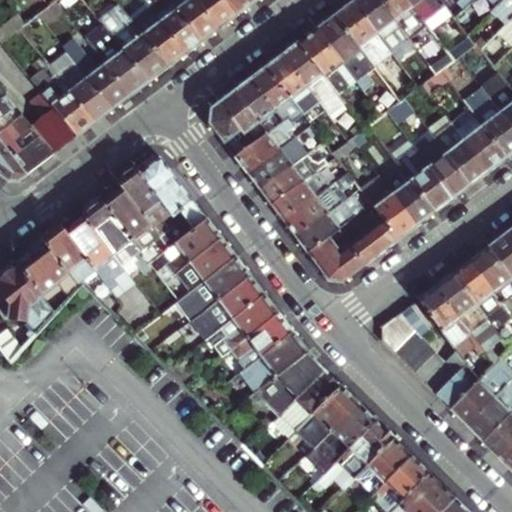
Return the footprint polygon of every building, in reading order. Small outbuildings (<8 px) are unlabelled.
[(39,12),(47,21),(65,7),(59,0),(54,0),(48,5),(39,12)] [(171,65),(131,13),(121,0),(115,0),(113,2),(117,8),(104,18),(111,28),(128,49),(152,80),(171,65)] [(146,0),(147,1),(187,53),(204,40),(173,0),(146,0)] [(221,27),(200,0),(173,0),(204,40),(221,27)] [(239,14),(227,0),(200,0),(221,27),(239,14)] [(256,1),(255,0),(227,0),(239,14),(256,1)] [(385,0),(356,0),(355,1),(389,46),(398,58),(416,41),(413,37),(404,45),(390,26),(400,19),(385,0)] [(413,0),(385,0),(400,19),(413,37),(416,41),(434,28),(427,18),(413,0)] [(413,0),(427,18),(446,3),(444,0),(413,0)] [(460,0),(451,9),(454,13),(457,17),(474,0),(460,0)] [(511,0),(503,0),(500,3),(498,5),(494,10),(501,17),(476,41),(477,44),(482,49),(506,25),(511,18),(511,0)] [(131,13),(171,65),(187,53),(147,1),(131,13)] [(355,1),(338,14),(362,46),(374,37),(384,50),(389,46),(355,1)] [(446,3),(427,18),(434,28),(454,13),(451,9),(446,3)] [(100,14),(96,8),(89,14),(94,19),(100,14)] [(362,46),(338,14),(318,29),(345,64),(358,82),(370,73),(357,56),(365,49),(362,46)] [(413,37),(400,19),(390,26),(404,45),(413,37)] [(20,20),(0,35),(0,41),(23,24),(20,20)] [(108,63),(128,49),(111,28),(102,35),(107,42),(98,50),(108,63)] [(318,29),(302,42),(327,74),(338,89),(342,95),(351,106),(358,100),(350,88),(336,71),(345,64),(318,29)] [(470,34),(450,49),(457,59),(462,55),(477,44),(476,41),(470,34)] [(78,61),(90,77),(115,109),(132,96),(108,63),(98,70),(87,54),(82,57),(71,41),(65,45),(73,55),(78,61)] [(302,42),(290,51),(314,83),(326,98),(329,96),(318,82),(327,74),(302,42)] [(470,65),(485,53),(482,49),(477,44),(462,55),(470,65)] [(152,80),(128,49),(108,63),(132,96),(152,80)] [(439,72),(445,68),(457,59),(450,49),(432,63),(439,72)] [(314,83),(290,51),(273,64),(297,95),(305,106),(308,110),(316,104),(313,100),(316,97),(309,87),(314,83)] [(78,61),(73,55),(68,59),(73,65),(78,61)] [(452,78),(470,65),(462,55),(457,59),(445,68),(452,78)] [(72,90),(81,83),(64,62),(56,69),(63,79),(72,90)] [(432,63),(413,77),(420,86),(426,82),(439,72),(432,63)] [(273,64),(258,76),(281,108),(297,95),(273,64)] [(336,71),(350,88),(358,82),(345,64),(336,71)] [(42,95),(63,79),(56,69),(53,66),(32,81),(42,95)] [(445,68),(439,72),(426,82),(434,92),(452,78),(445,68)] [(501,74),(486,86),(505,110),(511,104),(511,88),(507,82),(501,74)] [(258,76),(243,88),(266,119),(281,108),(258,76)] [(81,83),(72,90),(97,123),(115,109),(90,77),(81,83)] [(403,99),(408,96),(420,86),(413,77),(396,90),(403,99)] [(42,95),(44,97),(77,138),(97,123),(72,90),(63,79),(42,95)] [(426,82),(420,86),(408,96),(416,106),(434,92),(426,82)] [(505,110),(486,86),(469,99),(474,106),(487,124),(505,110)] [(266,119),(243,88),(228,99),(251,131),(266,119)] [(326,98),(331,104),(335,101),(342,95),(338,89),(329,96),(326,98)] [(383,115),(390,109),(403,99),(396,90),(376,106),(383,115)] [(297,95),(281,108),(289,119),(305,106),(297,95)] [(360,118),(351,106),(342,95),(335,101),(354,124),(349,128),(355,135),(366,127),(360,118)] [(398,119),(416,106),(408,96),(403,99),(390,109),(398,119)] [(0,124),(0,129),(3,133),(24,117),(21,114),(8,97),(4,100),(14,114),(0,124)] [(24,117),(55,155),(77,138),(44,97),(21,114),(24,117)] [(259,142),(251,131),(228,99),(217,107),(214,125),(238,157),(259,142)] [(4,100),(0,103),(0,135),(3,133),(0,129),(0,124),(14,114),(4,100)] [(316,104),(308,110),(314,118),(322,113),(316,104)] [(366,127),(372,122),(383,115),(376,106),(360,118),(366,127)] [(487,124),(474,106),(455,120),(461,128),(468,138),(487,124)] [(266,119),(273,130),(286,120),(289,119),(281,108),(266,119)] [(372,122),(381,134),(399,121),(398,119),(390,109),(383,115),(372,122)] [(511,120),(505,110),(487,124),(511,155),(511,120)] [(24,117),(3,133),(0,135),(0,170),(12,180),(21,181),(55,155),(24,117)] [(238,157),(251,174),(283,148),(277,140),(292,128),(286,120),(273,130),(259,142),(238,157)] [(301,135),(307,143),(324,131),(317,122),(301,135)] [(335,146),(337,149),(352,137),(355,135),(349,128),(345,122),(327,136),(329,138),(335,146)] [(511,156),(511,155),(487,124),(468,138),(492,171),(511,156)] [(456,132),(443,142),(451,152),(468,138),(461,128),(456,132)] [(433,129),(416,142),(418,146),(423,151),(440,138),(433,129)] [(251,174),(262,189),(296,163),(290,156),(307,143),(301,135),(283,148),(251,174)] [(358,145),(352,137),(337,149),(342,155),(358,145)] [(314,150),(319,158),(335,146),(329,138),(314,150)] [(440,138),(423,151),(433,165),(451,152),(443,142),(440,138)] [(492,171),(468,138),(451,152),(475,184),(492,171)] [(433,165),(423,151),(418,146),(400,159),(404,164),(415,179),(433,165)] [(262,189),(275,205),(308,180),(302,172),(319,158),(314,150),(296,163),(262,189)] [(451,152),(433,165),(458,198),(475,184),(451,152)] [(190,234),(208,220),(177,178),(179,177),(165,157),(149,169),(144,162),(139,166),(181,222),(190,234)] [(423,224),(440,211),(415,179),(404,164),(387,177),(423,224)] [(415,179),(440,211),(458,198),(433,165),(415,179)] [(181,222),(139,166),(120,180),(162,236),(181,222)] [(275,205),(286,220),(319,196),(313,187),(331,173),(326,167),(308,180),(275,205)] [(423,224),(387,177),(383,172),(365,186),(383,210),(387,215),(404,238),(423,224)] [(162,236),(120,180),(115,184),(121,193),(107,204),(152,263),(163,255),(154,242),(162,236)] [(286,220),(299,237),(332,212),(319,196),(286,220)] [(299,237),(312,253),(344,229),(337,220),(352,209),(346,201),(332,212),(299,237)] [(86,216),(88,218),(117,256),(126,268),(148,296),(167,282),(159,272),(152,263),(107,204),(106,202),(86,216)] [(383,210),(358,230),(362,235),(387,215),(383,210)] [(371,264),(404,238),(387,215),(362,235),(354,242),(371,264)] [(62,223),(98,270),(117,256),(88,218),(76,227),(70,218),(62,223)] [(181,271),(192,263),(226,238),(211,218),(208,220),(190,234),(178,243),(186,253),(173,263),(159,272),(167,282),(181,271)] [(362,235),(358,230),(352,222),(344,229),(354,242),(362,235)] [(62,223),(42,238),(77,283),(85,277),(88,282),(100,273),(98,270),(62,223)] [(371,264),(354,242),(344,229),(312,253),(330,277),(348,281),(371,264)] [(511,232),(493,246),(511,270),(511,232)] [(22,264),(68,324),(91,301),(77,283),(42,238),(32,246),(38,253),(22,264)] [(226,238),(192,263),(207,281),(240,256),(226,238)] [(166,253),(173,263),(186,253),(178,243),(166,253)] [(511,270),(493,246),(475,260),(499,291),(511,281),(511,270)] [(100,273),(107,282),(112,279),(126,268),(117,256),(98,270),(100,273)] [(240,256),(207,281),(195,290),(202,299),(186,311),(194,322),(254,276),(240,256)] [(499,291),(475,260),(457,273),(481,305),(499,291)] [(0,333),(2,341),(28,344),(35,352),(29,359),(32,362),(68,324),(22,264),(7,263),(0,270),(0,333)] [(181,271),(189,281),(195,290),(207,281),(192,263),(181,271)] [(167,282),(174,293),(189,281),(181,271),(167,282)] [(457,273),(440,286),(464,318),(481,305),(457,273)] [(254,276),(194,322),(202,331),(228,310),(235,318),(267,293),(254,276)] [(122,291),(112,279),(107,282),(117,295),(122,291)] [(440,286),(424,298),(458,345),(475,333),(464,318),(440,286)] [(488,314),(500,305),(506,301),(499,291),(481,305),(488,314)] [(226,356),(282,313),(267,293),(235,318),(223,327),(229,336),(218,345),(226,356)] [(511,309),(506,301),(500,305),(508,316),(511,313),(511,309)] [(435,328),(417,304),(402,316),(418,331),(423,337),(435,328)] [(475,333),(480,329),(493,320),(488,314),(481,305),(464,318),(475,333)] [(296,332),(282,313),(226,356),(240,374),(251,366),(296,332)] [(418,331),(402,316),(388,326),(386,341),(396,352),(418,331)] [(480,329),(475,333),(487,349),(490,353),(495,349),(480,329)] [(396,352),(408,363),(429,342),(423,337),(418,331),(396,352)] [(296,332),(251,366),(259,377),(253,382),(261,391),(267,386),(312,353),(296,332)] [(458,345),(470,363),(482,354),(487,349),(475,333),(458,345)] [(408,363),(419,375),(441,354),(429,342),(408,363)] [(487,349),(482,354),(494,369),(499,364),(490,353),(487,349)] [(10,350),(0,361),(0,363),(12,383),(23,372),(10,350)] [(267,386),(261,391),(283,415),(329,370),(312,353),(267,386)] [(419,375),(428,384),(450,363),(441,354),(419,375)] [(483,380),(470,363),(460,373),(439,394),(471,426),(511,384),(511,366),(504,359),(499,364),(494,369),(483,380)] [(450,363),(428,384),(439,394),(460,373),(450,363)] [(329,370),(283,415),(293,425),(309,410),(315,417),(346,386),(329,370)] [(486,441),(511,414),(511,384),(471,426),(486,441)] [(317,452),(336,433),(365,405),(346,386),(315,417),(300,433),(317,452)] [(365,405),(336,433),(353,450),(381,421),(365,405)] [(309,410),(293,425),(300,433),(315,417),(309,410)] [(511,414),(486,441),(502,457),(511,446),(511,414)] [(381,421),(353,450),(340,462),(321,481),(327,490),(360,456),(371,466),(398,438),(381,421)] [(306,462),(313,471),(331,453),(340,462),(353,450),(336,433),(317,452),(306,462)] [(371,466),(358,478),(377,497),(416,457),(398,438),(371,466)] [(511,446),(502,457),(511,466),(511,446)] [(416,457),(377,497),(391,511),(394,511),(433,473),(416,457)] [(433,473),(394,511),(444,511),(458,498),(433,473)] [(471,511),(458,498),(444,511),(471,511)]
